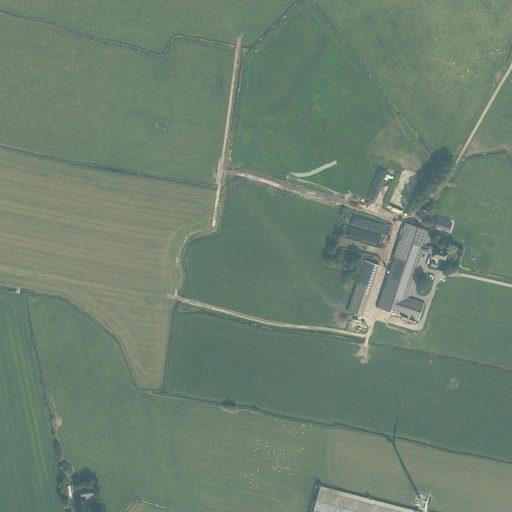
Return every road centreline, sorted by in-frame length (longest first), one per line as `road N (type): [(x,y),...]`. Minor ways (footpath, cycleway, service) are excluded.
road 1 (track): [(216,200),(172,238),(165,281),(150,293),(0,270)]
road 2 (track): [(511,66),(442,183),(395,222)]
road 3 (track): [(213,226),(239,38)]
road 4 (track): [(350,207),(220,171)]
